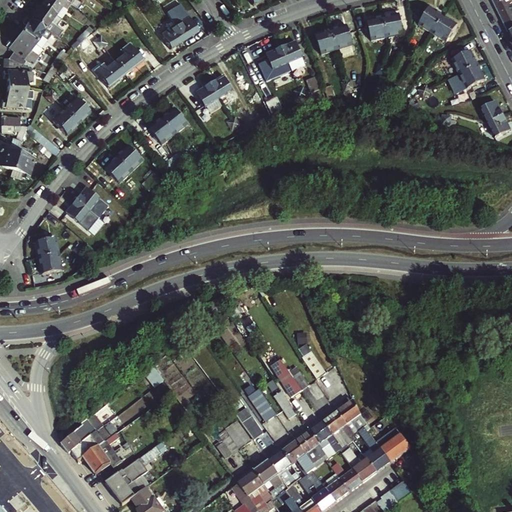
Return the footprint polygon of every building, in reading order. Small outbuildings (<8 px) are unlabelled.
[(63,0),(43,0),(40,4),(55,15),(65,1),(63,0)] [(71,5),(75,8),(79,4),(73,0),(71,0),(69,4),(71,5)] [(492,0),(508,33),(511,31),(511,16),(505,2),(510,0),(492,0)] [(40,4),(30,19),(44,30),(52,19),(55,15),(40,4)] [(70,15),(75,8),(71,5),(66,12),(70,15)] [(432,34),(443,17),(430,8),(419,25),(432,34)] [(399,15),(383,19),(387,39),(403,36),(399,15)] [(40,35),(44,30),(30,19),(26,17),(22,22),(25,25),(19,33),(34,44),(40,49),(47,40),(40,35)] [(443,17),(432,34),(447,44),(458,26),(443,17)] [(189,19),(175,27),(184,41),(198,33),(189,19)] [(387,39),(383,19),(367,22),(371,42),(387,39)] [(347,26),(331,31),(338,51),(353,47),(347,26)] [(175,27),(161,36),(170,50),(184,41),(175,27)] [(322,56),(338,51),(331,31),(315,36),(322,56)] [(13,52),(8,59),(19,64),(23,59),(31,64),(37,56),(29,51),(34,44),(19,33),(13,43),(9,41),(5,46),(13,52)] [(86,39),(81,43),(85,48),(92,43),(96,40),(92,34),(86,39)] [(86,39),(81,35),(76,41),(80,44),(81,43),(86,39)] [(106,44),(100,37),(96,40),(102,47),(106,44)] [(102,47),(96,40),(92,43),(98,50),(102,47)] [(296,43),(281,50),(288,66),(303,59),(296,43)] [(123,56),(114,63),(124,75),(141,61),(129,45),(120,51),(123,56)] [(288,66),(281,50),(267,56),(273,72),(288,66)] [(471,52),(452,61),(460,76),(478,67),(471,52)] [(439,58),(429,67),(435,73),(445,64),(439,58)] [(8,59),(5,59),(5,68),(18,69),(19,64),(8,59)] [(56,60),(45,76),(47,77),(48,73),(60,63),(56,60)] [(107,88),(124,75),(114,63),(106,69),(103,65),(94,72),(107,88)] [(65,65),(59,71),(67,81),(74,76),(65,65)] [(486,81),(478,67),(460,76),(467,91),(486,81)] [(29,73),(3,72),(3,79),(7,79),(7,90),(24,91),(24,80),(29,80),(29,73)] [(225,78),(211,86),(219,100),(233,92),(225,78)] [(317,78),(305,82),(310,94),(322,89),(317,78)] [(407,84),(402,82),(399,87),(404,90),(407,84)] [(211,86),(197,95),(206,109),(219,100),(211,86)] [(333,87),(324,89),(329,103),(337,100),(333,87)] [(421,96),(429,92),(427,88),(419,92),(421,96)] [(23,101),(24,91),(7,90),(6,100),(2,100),(1,108),(27,109),(28,102),(23,101)] [(48,94),(54,101),(57,98),(51,91),(48,94)] [(389,94),(384,92),(371,118),(378,120),(380,116),(388,104),(384,102),(389,94)] [(429,92),(421,96),(423,101),(431,97),(429,92)] [(48,94),(45,97),(51,104),(54,101),(48,94)] [(389,94),(384,102),(388,104),(393,96),(389,94)] [(393,96),(388,104),(392,107),(397,99),(393,96)] [(75,98),(63,110),(78,125),(89,113),(75,98)] [(276,99),(266,104),(274,118),(284,115),(276,99)] [(400,101),(397,99),(392,107),(388,104),(380,116),(388,121),(400,101)] [(490,125),(504,117),(496,103),(482,111),(489,125),(490,125)] [(251,109),(243,113),(250,124),(258,120),(251,109)] [(66,136),(78,125),(63,110),(52,121),(66,136)] [(162,119),(175,136),(187,126),(175,110),(162,119)] [(0,125),(16,126),(16,118),(1,117),(0,125)] [(490,125),(489,125),(497,140),(511,132),(511,131),(504,117),(490,125)] [(232,120),(237,128),(241,126),(236,118),(232,120)] [(175,136),(162,119),(149,130),(162,146),(175,136)] [(237,128),(232,120),(228,123),(233,131),(237,128)] [(21,142),(11,171),(10,176),(20,179),(21,178),(28,180),(35,155),(28,153),(30,148),(24,147),(28,136),(49,152),(54,146),(29,126),(26,127),(21,142)] [(20,126),(15,141),(21,142),(26,127),(20,126)] [(10,139),(8,147),(1,145),(0,147),(0,171),(1,167),(11,171),(21,142),(15,141),(10,139)] [(188,145),(184,147),(190,155),(194,152),(188,145)] [(190,155),(184,147),(180,150),(186,158),(190,155)] [(129,148),(117,158),(132,173),(143,162),(129,148)] [(132,173),(117,158),(105,170),(120,185),(132,173)] [(154,174),(143,185),(150,192),(161,180),(154,174)] [(139,188),(146,195),(150,192),(143,185),(139,188)] [(77,202),(90,212),(100,200),(88,189),(77,202)] [(80,225),(90,212),(77,202),(67,215),(80,225)] [(101,220),(108,226),(110,223),(103,217),(101,220)] [(105,229),(108,226),(101,220),(97,224),(104,230),(105,229)] [(59,256),(60,256),(57,239),(38,242),(40,259),(59,256)] [(73,246),(71,250),(79,254),(82,250),(73,246)] [(79,254),(71,250),(68,255),(76,260),(79,254)] [(59,256),(40,259),(42,275),(62,273),(60,256),(59,256)] [(302,359),(318,381),(328,374),(312,352),(302,359)] [(156,367),(147,374),(156,387),(165,380),(156,367)] [(295,379),(303,390),(309,386),(301,374),(295,379)] [(295,397),(301,392),(292,381),(287,385),(295,397)] [(290,418),(296,414),(281,393),(275,397),(290,418)] [(362,415),(355,400),(339,412),(348,426),(356,420),(364,430),(368,427),(365,424),(367,422),(362,415)] [(274,417),(267,407),(260,411),(267,422),(274,417)] [(247,429),(249,428),(255,423),(252,417),(253,417),(247,408),(237,415),(244,424),(247,429)] [(324,422),(334,436),(348,426),(339,412),(324,422)] [(219,422),(230,438),(240,452),(253,443),(231,413),(219,422)] [(72,453),(104,426),(105,425),(96,415),(66,441),(61,445),(70,454),(72,453)] [(320,446),(334,436),(324,422),(310,432),(320,446)] [(255,423),(249,428),(257,439),(264,434),(255,423)] [(81,461),(84,459),(112,437),(104,426),(72,453),(79,463),(81,461)] [(378,474),(392,463),(373,438),(368,431),(363,434),(370,444),(369,445),(376,454),(368,460),(378,474)] [(320,446),(310,432),(296,443),(306,456),(320,446)] [(112,437),(84,459),(97,476),(113,466),(118,475),(140,459),(136,453),(129,458),(128,456),(122,460),(111,444),(121,437),(118,433),(112,437)] [(373,438),(392,463),(411,449),(402,436),(390,445),(386,440),(381,443),(376,436),(373,438)] [(233,457),(240,452),(230,438),(223,443),(222,441),(216,446),(226,460),(232,455),(233,457)] [(283,452),(292,466),(297,462),(306,475),(306,476),(313,471),(315,470),(313,466),(308,459),(306,456),(296,443),(283,452)] [(123,507),(132,500),(148,488),(150,487),(142,476),(148,471),(143,464),(153,456),(155,459),(165,453),(159,445),(140,459),(118,475),(106,483),(123,507)] [(270,462),(279,475),(281,478),(285,484),(286,485),(289,489),(290,488),(299,482),(302,479),(296,471),(289,476),(285,471),(292,466),(283,452),(270,462)] [(349,455),(346,458),(352,466),(355,463),(349,455)] [(308,459),(313,466),(316,464),(311,457),(308,459)] [(368,460),(355,470),(364,484),(378,474),(368,460)] [(255,472),(265,485),(279,475),(270,462),(255,472)] [(331,466),(342,480),(351,493),(364,484),(355,470),(347,476),(336,462),(331,466)] [(257,511),(259,511),(262,508),(252,495),(265,485),(255,472),(239,484),(240,484),(235,488),(246,504),(251,511),(257,511)] [(302,479),(299,482),(308,494),(316,489),(306,476),(302,479)] [(321,477),(318,479),(323,486),(327,483),(321,477)] [(315,481),(320,488),(323,486),(318,479),(315,481)] [(351,493),(342,480),(327,491),(336,504),(351,493)] [(405,482),(391,492),(400,505),(414,494),(405,482)] [(275,499),(280,495),(285,491),(289,489),(286,485),(285,484),(271,494),(275,499)] [(164,511),(165,511),(148,488),(132,500),(140,510),(137,511),(164,511)] [(285,491),(296,506),(300,503),(290,488),(289,489),(285,491)] [(285,491),(280,495),(286,503),(288,501),(293,508),(296,506),(285,491)] [(325,511),(336,504),(327,491),(313,501),(321,511),(325,511)] [(384,501),(379,504),(384,511),(389,511),(400,505),(391,492),(382,499),(384,501)] [(259,511),(269,511),(276,507),(271,501),(262,508),(259,511)] [(300,511),(321,511),(313,501),(300,511)] [(378,502),(364,511),(384,511),(379,504),(378,502)]
